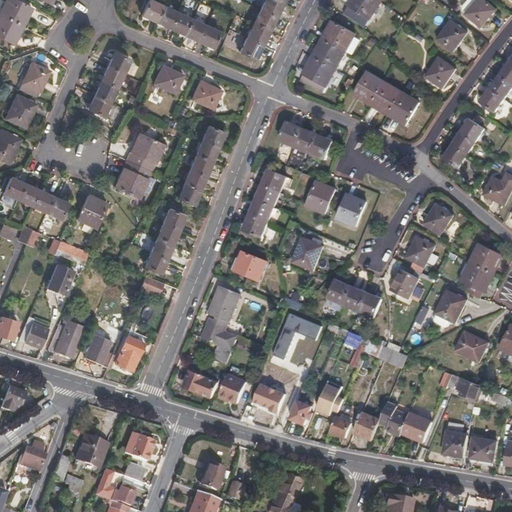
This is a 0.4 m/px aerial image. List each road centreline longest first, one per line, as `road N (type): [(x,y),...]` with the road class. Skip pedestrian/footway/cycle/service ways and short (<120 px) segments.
road 1 (residential): [(271,91),(143,403)]
road 2 (tertiary): [(372,467),(185,417)]
road 3 (residential): [(271,91),(100,21)]
road 4 (residential): [(425,165),(271,91)]
road 5 (residential): [(425,165),(426,139),(511,28)]
road 6 (tertiary): [(511,490),(372,467)]
road 7 (residential): [(92,160),(45,149),(78,70)]
road 8 (residential): [(72,395),(31,511)]
